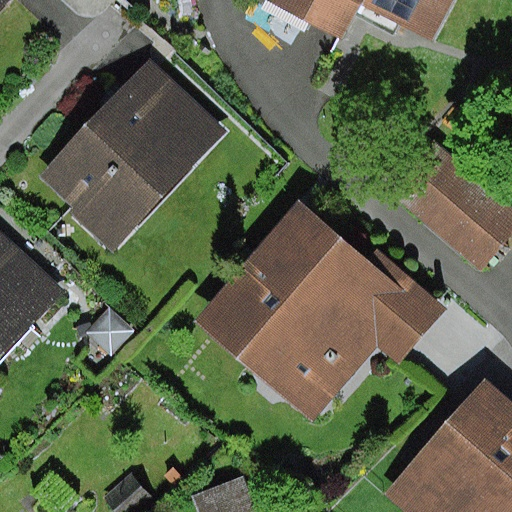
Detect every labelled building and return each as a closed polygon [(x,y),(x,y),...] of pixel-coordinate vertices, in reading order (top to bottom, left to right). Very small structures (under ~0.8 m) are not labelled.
[(0,0),(0,28),(28,0),(0,0)] [(293,0),(376,42),(397,3),(460,35),(478,0),(293,0)] [(164,59),(52,178),(130,250),(241,130),(164,59)] [(511,245),(511,186),(451,137),(409,188),(499,261),(511,245)] [(389,249),(323,192),(215,315),(331,416),(396,342),(415,359),(464,302),(395,242),(389,249)] [(0,243),(0,370),(64,312),(0,243)] [(511,511),(511,379),(509,376),(406,494),(426,511),(511,511)] [(267,511),(252,469),(200,487),(209,511),(267,511)]
